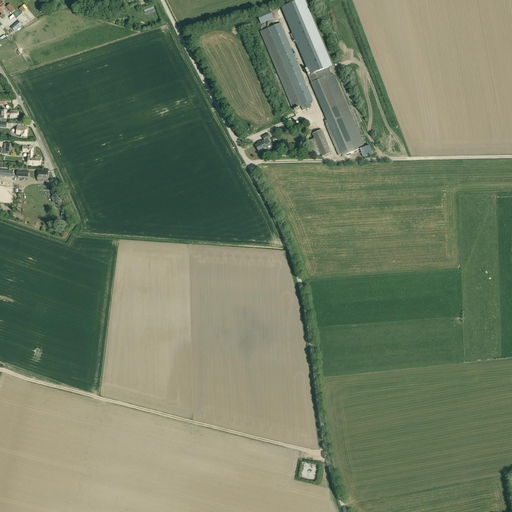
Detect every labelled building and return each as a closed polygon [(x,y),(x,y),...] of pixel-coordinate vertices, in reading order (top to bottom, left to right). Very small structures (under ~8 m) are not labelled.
[(297,0),(282,6),(299,53),(301,52),(303,58),(306,56),(293,21),(294,20),(301,38),(303,37),(301,31),(303,30),(316,67),(320,66),(297,0)] [(267,12),(273,18),(278,13),(271,7),(267,12)] [(14,31),(18,28),(14,23),(10,27),(14,31)] [(293,110),(313,101),(280,24),(260,32),(293,110)] [(325,78),(313,83),(311,84),(327,121),(324,122),(326,125),(326,126),(338,156),(341,155),(342,157),(355,151),(325,78)] [(6,119),(7,119),(7,115),(10,115),(10,118),(19,118),(19,111),(10,111),(10,113),(7,113),(7,111),(0,110),(0,118),(1,119),(1,122),(6,122),(6,119)] [(17,126),(17,135),(22,135),(22,136),(27,137),(28,127),(17,126)] [(322,157),(331,153),(321,130),(312,134),(322,157)] [(270,138),(268,134),(263,137),(265,141),(256,146),(259,152),(267,148),(265,146),(270,143),(268,139),(270,138)] [(15,145),(4,144),(3,149),(0,148),(0,153),(2,153),(3,153),(4,154),(11,155),(11,153),(15,153),(15,149),(14,149),(15,145)] [(28,152),(28,165),(41,166),(42,158),(33,157),(33,147),(23,146),(23,152),(28,152)] [(48,181),(48,172),(38,171),(37,180),(48,181)]
